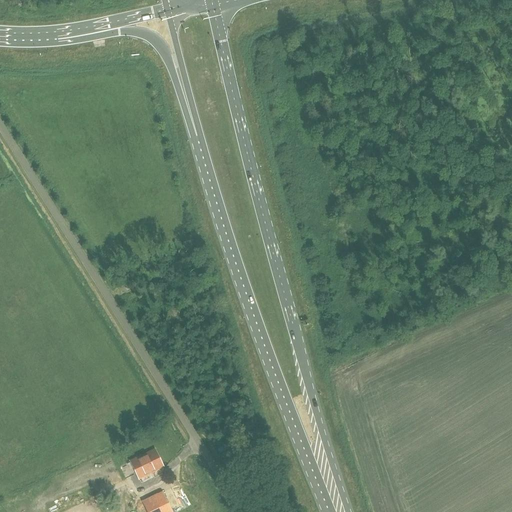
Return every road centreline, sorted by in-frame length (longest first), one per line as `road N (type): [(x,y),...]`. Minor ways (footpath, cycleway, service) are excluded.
road 1 (primary): [(347,511),(212,4)]
road 2 (unclassified): [(239,511),(0,129)]
road 3 (primary): [(200,134),(254,307),(332,511)]
road 4 (motorway): [(77,30),(153,38),(200,134)]
road 5 (track): [(349,379),(511,304)]
road 6 (primary): [(168,9),(200,134)]
